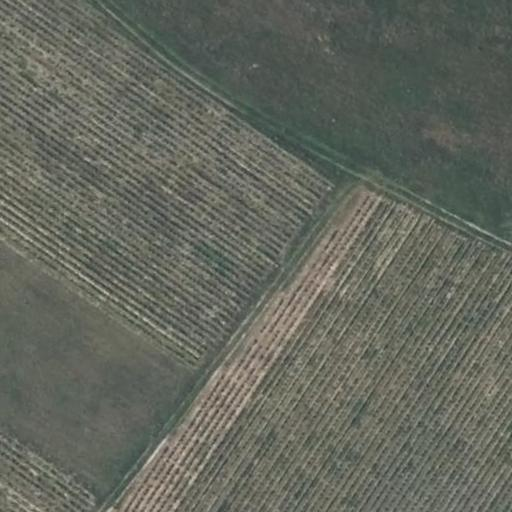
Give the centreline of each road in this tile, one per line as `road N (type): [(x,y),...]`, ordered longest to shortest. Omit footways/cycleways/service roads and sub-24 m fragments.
road 1 (track): [(104,0),(212,90),(511,250)]
road 2 (track): [(103,511),(366,175)]
